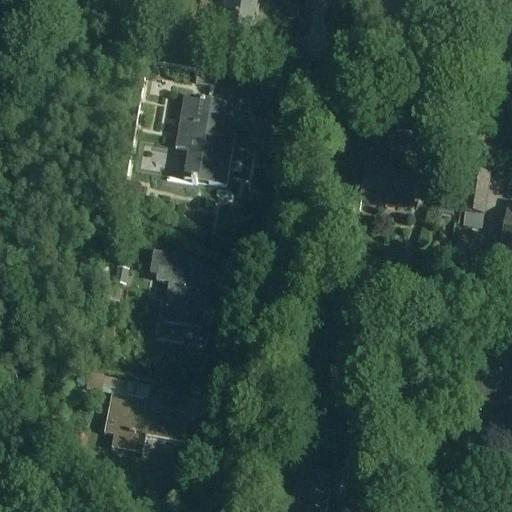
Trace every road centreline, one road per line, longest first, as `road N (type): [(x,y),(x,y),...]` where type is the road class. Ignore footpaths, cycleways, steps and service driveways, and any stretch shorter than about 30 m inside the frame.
road 1 (unclassified): [(511,305),(272,277)]
road 2 (unclassified): [(233,511),(272,277)]
road 3 (unclassified): [(272,277),(308,61)]
road 4 (unclassified): [(511,39),(308,61)]
